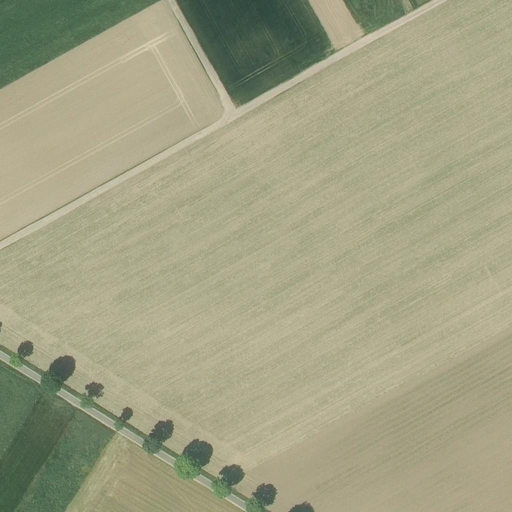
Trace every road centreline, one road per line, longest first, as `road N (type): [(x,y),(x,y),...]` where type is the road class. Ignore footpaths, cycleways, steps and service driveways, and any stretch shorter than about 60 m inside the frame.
road 1 (track): [(247,511),(0,358)]
road 2 (track): [(0,249),(235,119)]
road 3 (track): [(235,119),(448,0)]
road 4 (track): [(169,0),(235,119)]
